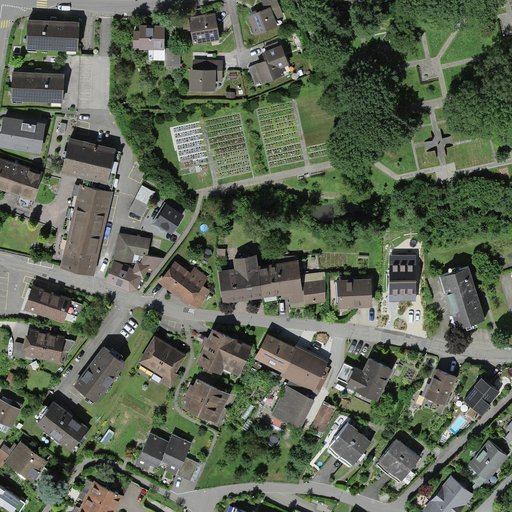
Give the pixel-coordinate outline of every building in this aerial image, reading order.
[(275,19),(283,16),(277,0),(260,0),(264,9),(248,15),(256,36),(278,27),(275,19)] [(192,44),(220,39),(215,15),(182,21),(184,33),(190,32),(192,44)] [(27,46),(79,49),(80,20),(55,19),(28,17),(27,46)] [(163,50),(164,29),(134,29),(134,50),(163,50)] [(277,70),(289,65),(282,46),(261,54),(264,62),(248,67),(256,87),(280,78),(277,70)] [(167,68),(180,68),(180,49),(167,49),(167,68)] [(215,80),(224,80),(223,60),(193,61),(193,73),(189,73),(190,93),(215,92),(215,80)] [(62,100),(64,71),(38,69),(14,68),(12,97),(62,100)] [(24,120),(1,116),(0,122),(0,145),(40,151),(44,122),(24,120)] [(62,169),(107,180),(115,145),(92,140),(70,134),(62,169)] [(20,195),(34,200),(43,173),(12,164),(0,159),(0,189),(2,190),(20,195)] [(61,265),(94,273),(98,255),(104,232),(108,214),(114,191),(81,183),(61,265)] [(154,189),(143,183),(130,207),(142,213),(154,189)] [(167,199),(154,218),(172,229),(184,210),(167,199)] [(113,261),(112,261),(105,278),(129,287),(137,286),(143,274),(147,266),(155,268),(163,257),(148,253),(151,236),(119,230),(113,261)] [(264,297),(260,266),(259,255),(231,259),(232,270),(218,272),(222,302),(264,297)] [(162,282),(191,303),(211,276),(196,266),(191,271),(177,261),(162,282)] [(419,294),(420,272),(405,272),(406,262),(389,261),(388,293),(419,294)] [(260,266),(264,297),(282,295),(283,301),(304,299),(304,304),(328,301),(326,278),(304,281),(302,262),(260,266)] [(456,328),(485,320),(470,269),(441,278),(456,328)] [(339,309),(373,307),(371,280),(338,281),(339,309)] [(23,307),(63,320),(67,310),(72,296),(31,283),(23,307)] [(84,300),(72,296),(67,310),(78,315),(84,300)] [(65,337),(65,335),(54,332),(42,330),(30,327),(29,333),(26,332),(23,344),(16,342),(13,354),(24,357),(25,352),(55,359),(54,361),(64,363),(67,350),(62,349),(62,348),(65,337)] [(253,356),(316,387),(331,357),(268,327),(253,356)] [(224,370),(239,377),(252,350),(212,332),(197,364),(222,376),(224,370)] [(75,339),(65,337),(62,348),(68,349),(75,339)] [(138,366),(170,385),(186,358),(177,353),(161,343),(154,339),(138,366)] [(74,384),(97,400),(124,363),(101,347),(74,384)] [(347,382),(378,397),(393,365),(371,355),(366,366),(357,362),(347,382)] [(427,397),(447,404),(457,377),(436,370),(427,397)] [(10,372),(5,381),(15,385),(19,376),(10,372)] [(465,398),(484,413),(502,392),(483,376),(465,398)] [(183,408),(218,422),(228,396),(193,382),(183,408)] [(271,410),(298,424),(312,396),(286,382),(271,410)] [(12,424),(22,406),(0,394),(0,428),(5,431),(10,423),(12,424)] [(70,442),(86,421),(52,396),(36,417),(70,442)] [(316,422),(328,427),(337,406),(324,401),(316,422)] [(353,462),(372,437),(349,420),(330,445),(353,462)] [(177,476),(191,481),(198,463),(186,458),(191,444),(172,436),(169,443),(149,436),(139,462),(158,469),(161,462),(180,469),(177,476)] [(469,464),(489,480),(509,455),(489,439),(469,464)] [(32,479),(45,460),(16,440),(11,447),(4,442),(0,447),(0,462),(5,466),(8,462),(32,479)] [(401,481),(419,457),(397,440),(378,464),(401,481)] [(425,507),(430,511),(457,511),(475,489),(453,472),(425,507)] [(0,483),(0,501),(16,511),(17,511),(26,501),(0,483)] [(115,511),(122,497),(93,483),(78,511),(115,511)]
